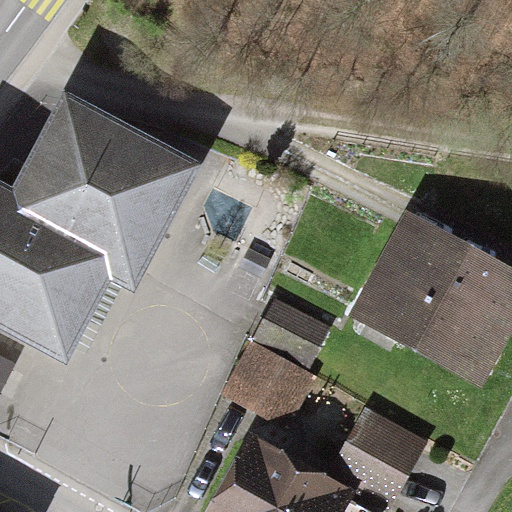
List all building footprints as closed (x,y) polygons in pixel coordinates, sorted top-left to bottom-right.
[(0,312),(60,345),(104,260),(127,272),(179,173),(71,117),(0,187),(0,312)] [(511,293),(511,286),(416,233),(372,312),(411,334),(416,325),(477,359),(511,293)] [(310,364),(327,330),(271,302),(254,335),(310,364)] [(254,344),(228,391),(285,422),(311,375),(254,344)] [(367,418),(337,473),(387,501),(417,446),(367,418)] [(366,511),(254,450),(219,511),(366,511)]
